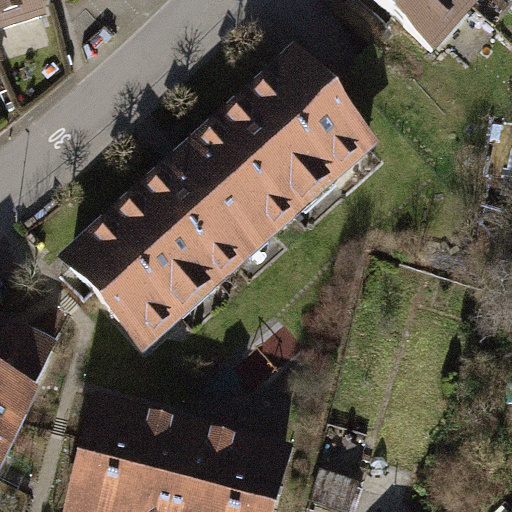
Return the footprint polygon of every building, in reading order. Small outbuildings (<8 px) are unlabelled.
[(0,0),(0,83),(50,68),(28,0),(0,0)] [(433,0),(360,0),(353,9),(432,78),(472,33),(433,0)] [(433,0),(472,33),(500,0),(433,0)] [(369,166),(289,79),(63,285),(143,372),(369,166)] [(0,465),(51,360),(0,335),(0,465)] [(270,511),(281,470),(82,419),(58,511),(270,511)] [(378,510),(382,485),(348,479),(343,504),(378,510)]
